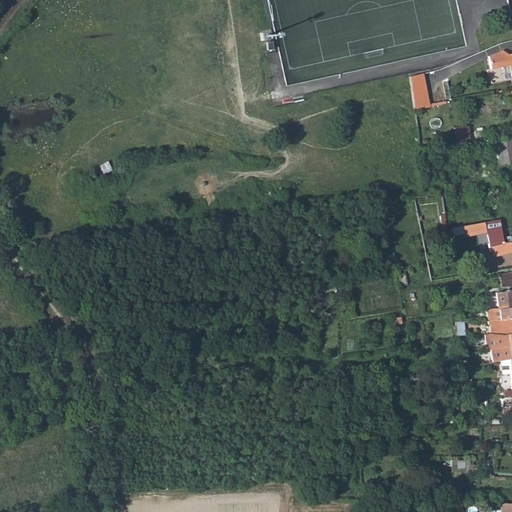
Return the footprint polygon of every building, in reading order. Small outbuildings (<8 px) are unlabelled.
[(510,66),(511,74),(511,55),(510,55),(503,51),(489,57),(491,69),(510,66)] [(425,91),(423,76),(410,79),(414,110),(423,109),(421,92),(425,91)] [(449,138),(450,144),(468,143),(467,125),(452,127),(453,137),(449,138)] [(511,137),(494,141),(500,175),(511,173),(511,137)] [(482,222),(488,248),(501,245),(496,219),(482,222)] [(511,242),(501,245),(488,248),(490,258),(511,252),(511,242)] [(405,273),(399,274),(400,286),(407,285),(405,273)] [(496,274),(499,288),(510,286),(508,273),(496,274)] [(335,291),(334,283),(315,286),(316,292),(321,291),(321,290),(324,289),(325,292),(335,291)] [(484,309),(485,320),(490,320),(496,320),(499,320),(511,317),(511,290),(495,293),(497,308),(484,309)] [(511,317),(499,320),(501,335),(511,333),(511,317)] [(490,320),(492,335),(501,335),(499,320),(496,320),(490,320)] [(463,336),(462,321),(453,321),(455,336),(463,336)] [(492,335),(478,335),(476,336),(479,354),(498,351),(500,360),(502,360),(509,358),(511,358),(511,333),(501,335),(492,335)] [(511,358),(509,358),(510,375),(511,390),(511,397),(503,398),(500,398),(501,408),(502,408),(508,407),(511,406),(511,358)] [(478,474),(489,475),(488,468),(482,467),(482,465),(479,465),(478,474)] [(467,501),(468,495),(452,494),(451,511),(459,511),(460,500),(467,501)]
